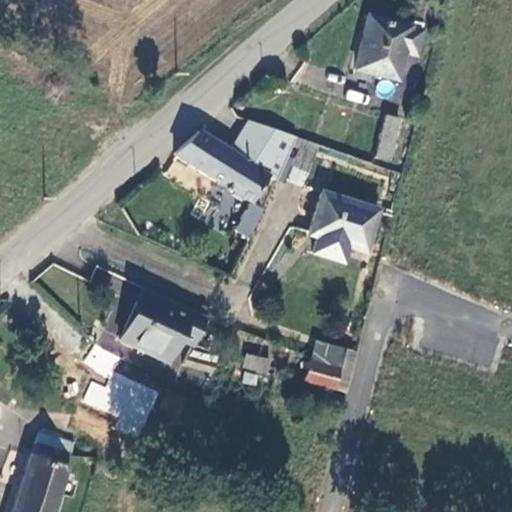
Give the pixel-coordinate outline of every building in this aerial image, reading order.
[(415,76),(422,51),(367,35),(351,85),(370,90),(369,93),(397,102),(406,74),(415,76)] [(388,178),(402,134),(385,129),(371,172),(388,178)] [(232,167),(201,147),(175,169),(256,220),(274,193),(268,189),(275,174),(288,179),(299,155),(286,150),(249,135),(232,167)] [(375,230),(321,211),(313,234),(319,236),(312,257),(360,272),(375,230)] [(173,315),(148,302),(141,317),(167,329),(173,315)] [(199,353),(208,330),(173,315),(167,329),(141,317),(123,357),(169,379),(184,347),(199,353)] [(113,427),(138,438),(159,392),(112,371),(119,355),(93,343),(81,369),(94,375),(82,402),(117,418),(113,427)] [(265,375),(270,359),(246,352),(242,368),(265,375)] [(215,385),(189,377),(186,383),(213,392),(215,385)] [(336,389),(303,379),(298,395),(332,404),(336,389)] [(140,465),(90,443),(83,461),(133,482),(140,465)] [(66,483),(75,456),(38,445),(29,471),(66,483)] [(14,511),(56,511),(66,483),(29,471),(27,470),(14,511)]
